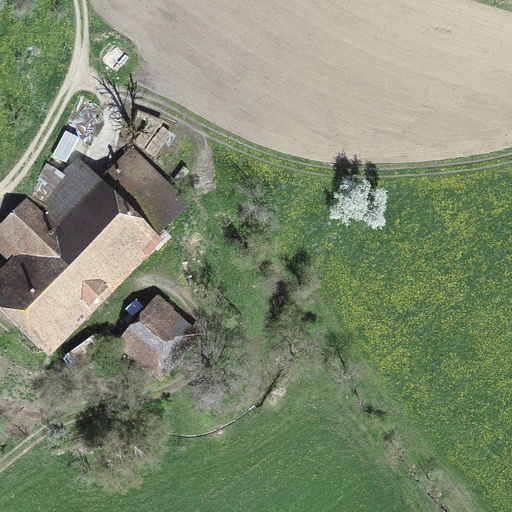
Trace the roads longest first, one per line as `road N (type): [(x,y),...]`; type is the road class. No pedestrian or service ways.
road 1 (track): [(511,157),(446,168),(319,170),(242,147),(75,75)]
road 2 (track): [(0,466),(58,423),(154,394),(188,375),(201,354),(199,318),(152,276)]
road 3 (track): [(80,0),(75,75),(0,191)]
